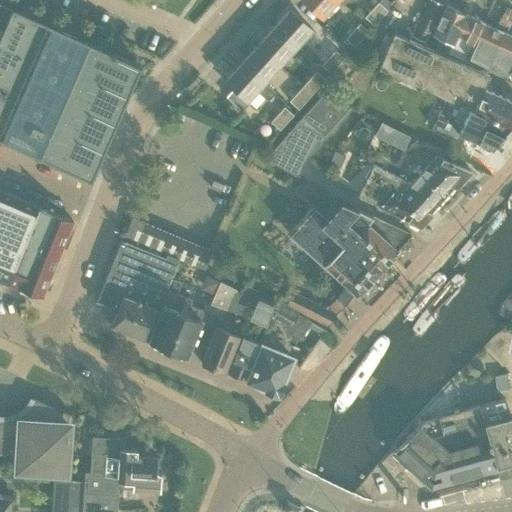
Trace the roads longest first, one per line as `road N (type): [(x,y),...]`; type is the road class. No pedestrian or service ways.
road 1 (residential): [(249,456),(511,171)]
road 2 (residential): [(62,316),(144,109),(201,46)]
road 3 (residential): [(62,316),(273,404)]
road 4 (tertiary): [(249,456),(49,347)]
